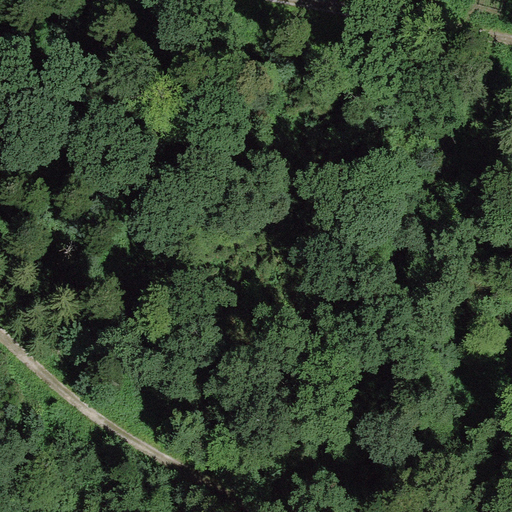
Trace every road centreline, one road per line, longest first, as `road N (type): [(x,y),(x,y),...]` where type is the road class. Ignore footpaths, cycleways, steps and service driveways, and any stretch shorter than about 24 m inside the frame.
road 1 (track): [(0,342),(150,456),(255,511)]
road 2 (track): [(268,0),(511,43)]
